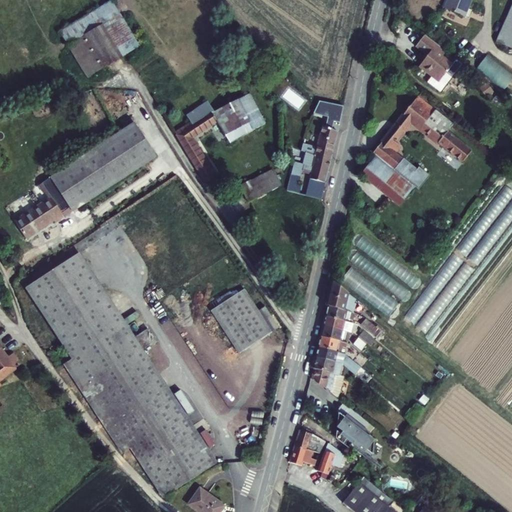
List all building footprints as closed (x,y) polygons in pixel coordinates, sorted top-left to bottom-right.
[(443,0),(436,17),(455,25),(458,17),(465,0),(443,0)] [(511,12),(499,44),(511,48),(511,12)] [(116,16),(109,21),(125,42),(130,51),(137,47),(116,16)] [(465,20),(458,17),(455,25),(462,28),(465,20)] [(109,21),(103,25),(120,49),(124,56),(130,51),(125,42),(109,21)] [(87,75),(120,49),(103,25),(63,50),(81,79),(87,75)] [(434,77),(428,86),(441,96),(453,82),(448,76),(455,67),(444,58),(449,51),(427,33),(418,44),(430,55),(421,67),(434,77)] [(124,56),(120,49),(87,75),(90,78),(124,56)] [(506,87),(511,77),(511,70),(484,56),(476,71),(506,87)] [(87,75),(81,79),(83,83),(90,78),(87,75)] [(445,129),(450,120),(417,95),(374,151),(377,154),(415,184),(419,187),(431,173),(421,165),(418,170),(395,152),(400,145),(395,141),(408,124),(459,163),(470,149),(445,129)] [(264,133),(248,100),(213,117),(207,108),(188,120),(191,127),(175,137),(206,188),(214,184),(192,144),(218,130),(229,150),(264,133)] [(336,125),(340,109),(317,106),(309,118),(326,123),(325,132),(321,131),(314,152),(301,149),(299,157),(303,158),(299,171),(291,169),(283,197),(295,200),(297,192),(295,191),(298,179),(306,181),(304,189),(314,192),(315,188),(320,189),(326,165),(334,133),(328,132),(330,124),(336,125)] [(154,163),(134,129),(49,179),(69,213),(154,163)] [(415,184),(377,154),(361,174),(399,203),(415,184)] [(276,192),(268,176),(235,193),(242,208),(276,192)] [(60,219),(48,200),(12,222),(23,240),(49,224),(50,225),(60,219)] [(390,316),(418,277),(370,243),(362,254),(374,262),(364,275),(359,271),(357,273),(350,267),(340,280),(390,316)] [(147,362),(82,255),(30,287),(70,353),(61,358),(119,453),(128,448),(159,498),(210,467),(152,372),(168,362),(163,353),(147,362)] [(349,292),(333,280),(329,296),(346,302),(349,292)] [(354,302),(357,299),(349,292),(346,302),(343,312),(348,313),(352,314),(355,303),(354,302)] [(270,339),(242,296),(210,317),(238,360),(270,339)] [(329,296),(327,308),(343,312),(346,302),(329,296)] [(327,308),(325,318),(350,323),(351,320),(346,319),(348,313),(343,312),(327,308)] [(351,320),(350,323),(349,326),(371,341),(377,333),(352,314),(348,313),(346,319),(351,320)] [(350,323),(325,318),(323,325),(343,331),(344,327),(349,328),(349,326),(350,323)] [(343,331),(323,325),(321,337),(340,341),(344,342),(345,339),(341,338),(343,331)] [(369,348),(373,343),(371,341),(349,326),(349,328),(344,327),(343,331),(349,333),(365,346),(369,348)] [(359,354),(365,346),(349,333),(343,331),(341,338),(345,339),(344,342),(346,344),(359,354)] [(338,351),(340,341),(321,337),(318,347),(338,351)] [(338,351),(318,347),(316,356),(340,362),(341,360),(336,358),(338,351)] [(342,352),(338,351),(336,358),(341,360),(340,362),(341,362),(356,373),(361,366),(343,353),(342,352)] [(0,385),(19,371),(14,365),(9,368),(0,355),(0,385)] [(313,369),(333,374),(335,364),(340,365),(340,362),(316,356),(313,369)] [(338,375),(333,374),(313,369),(310,378),(334,396),(339,389),(343,376),(338,375)] [(415,402),(404,416),(411,422),(422,408),(415,402)] [(351,446),(352,442),(369,456),(377,447),(368,441),(371,436),(345,414),(336,425),(340,428),(336,434),(351,446)] [(299,427),(294,444),(313,450),(314,446),(310,445),(312,435),(304,432),(305,429),(299,427)] [(294,444),(291,461),(304,466),(307,453),(312,455),(313,450),(294,444)] [(327,452),(323,460),(321,459),(319,463),(322,464),(320,467),(317,466),(316,470),(323,472),(327,474),(334,454),(327,452)] [(257,458),(240,459),(239,466),(255,466),(257,458)] [(291,461),(287,473),(319,484),(323,472),(316,470),(304,466),(291,461)] [(356,511),(396,511),(361,484),(346,504),(356,511)] [(214,511),(199,499),(188,511),(214,511)]
